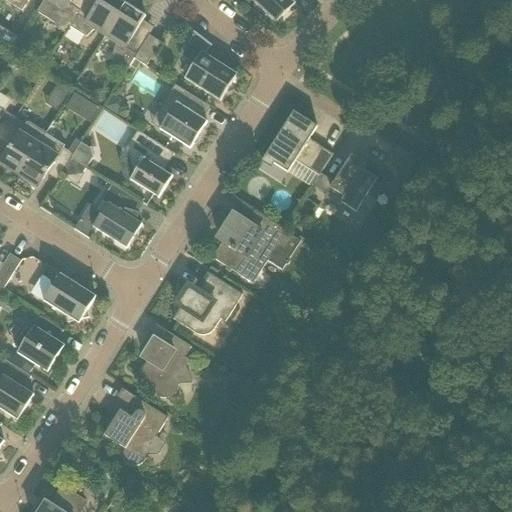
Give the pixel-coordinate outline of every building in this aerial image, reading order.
[(4,0),(22,12),(29,0),(4,0)] [(70,27),(87,0),(45,0),(38,12),(56,24),(55,27),(66,34),(70,27)] [(95,30),(106,37),(129,1),(128,1),(126,4),(119,0),(101,0),(100,2),(96,0),(87,0),(70,27),(71,27),(87,38),(95,30)] [(250,0),(255,4),(256,11),(260,15),(267,15),(277,25),(290,11),(284,5),(289,0),(250,0)] [(129,2),(129,1),(106,37),(117,44),(113,56),(131,67),(135,60),(150,36),(151,34),(140,27),(146,17),(127,5),(129,2)] [(196,34),(182,56),(195,65),(185,80),(221,103),(238,76),(206,55),(211,47),(196,34)] [(135,60),(147,68),(162,44),(150,36),(135,60)] [(20,58),(23,53),(22,49),(21,48),(18,45),(12,53),(20,58)] [(0,59),(8,65),(13,56),(5,51),(0,59)] [(56,75),(61,67),(52,61),(47,70),(56,75)] [(47,80),(36,105),(58,115),(69,90),(47,80)] [(206,105),(176,86),(160,111),(169,117),(161,131),(191,150),(194,146),(199,144),(206,133),(205,127),(208,123),(199,117),(206,105)] [(66,108),(92,122),(100,107),(74,93),(66,108)] [(0,138),(3,140),(16,119),(6,112),(12,102),(0,94),(0,138)] [(118,116),(123,109),(121,101),(114,96),(106,108),(118,116)] [(266,160),(288,174),(312,189),(314,186),(321,175),(334,155),(310,140),(318,128),(313,124),(313,123),(300,115),(299,116),(294,113),(264,160),(265,161),(266,160)] [(3,140),(13,146),(1,164),(20,176),(47,134),(28,122),(26,125),(16,119),(3,140)] [(39,188),(51,170),(61,176),(74,155),(64,149),(73,133),(55,121),(47,134),(20,176),(39,188)] [(170,154),(174,157),(174,156),(138,133),(128,148),(133,168),(138,171),(131,181),(158,199),(159,200),(173,177),(172,177),(160,170),(170,154)] [(91,150),(81,144),(72,159),(87,169),(93,159),(91,150)] [(404,179),(417,159),(397,146),(384,166),(404,179)] [(325,197),(341,207),(342,204),(357,213),(378,180),(363,170),(365,167),(351,158),(334,183),(321,175),(314,186),(327,194),(325,197)] [(72,159),(61,176),(66,179),(84,174),(87,169),(72,159)] [(143,225),(136,221),(137,215),(118,209),(116,208),(120,195),(110,189),(97,210),(90,206),(78,225),(92,234),(95,230),(127,250),(143,225)] [(311,222),(320,208),(309,201),(300,215),(311,222)] [(286,249),(293,237),(255,213),(248,224),(234,215),(222,234),(227,237),(213,259),(241,277),(262,272),(279,245),(286,249)] [(22,262),(21,262),(11,255),(1,270),(0,271),(0,290),(3,292),(22,262)] [(97,298),(48,267),(42,276),(51,281),(53,289),(44,303),(66,317),(68,324),(90,319),(88,312),(97,298)] [(174,320),(196,334),(199,336),(203,336),(206,336),(212,333),(215,330),(221,320),(226,323),(244,296),(210,275),(199,293),(189,286),(176,306),(181,309),(174,320)] [(27,361),(36,366),(48,374),(66,347),(58,342),(64,332),(42,317),(32,332),(29,330),(25,331),(16,344),(18,348),(21,350),(18,355),(27,361)] [(137,379),(150,388),(152,393),(156,397),(160,399),(164,400),(169,399),(173,397),(177,394),(179,390),(180,385),(179,380),(190,362),(185,359),(192,348),(167,332),(160,343),(155,340),(143,358),(148,362),(137,379)] [(35,396),(24,389),(32,378),(29,376),(21,371),(6,361),(0,369),(0,375),(4,377),(0,383),(0,409),(18,421),(35,396)] [(21,371),(29,376),(34,369),(25,364),(21,371)] [(105,437),(125,450),(124,455),(125,461),(127,465),(131,467),(136,467),(140,466),(144,463),(146,458),(146,453),(144,449),(147,444),(151,447),(169,419),(123,390),(121,392),(124,394),(112,412),(118,416),(105,437)] [(136,488),(140,482),(131,475),(125,485),(130,489),(136,488)] [(80,511),(86,504),(63,489),(52,506),(46,503),(40,511),(80,511)]
